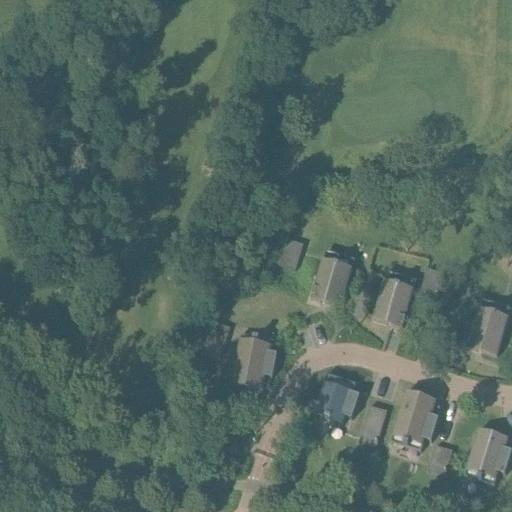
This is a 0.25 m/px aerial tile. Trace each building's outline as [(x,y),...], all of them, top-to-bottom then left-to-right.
[(353,273),(322,264),(310,302),(341,312),(353,273)] [(414,297),(383,287),(371,325),(402,335),(414,297)] [(509,322),(478,312),(466,351),(497,360),(509,322)] [(240,338),(230,389),(262,396),(272,344),(240,338)] [(357,388),(326,377),(313,418),(343,428),(357,388)] [(437,406),(405,396),(390,446),(421,456),(437,406)] [(363,446),(381,449),(388,413),(370,410),(363,446)] [(509,443),(477,434),(462,484),(493,494),(509,443)] [(438,449),(431,473),(448,477),(455,453),(438,449)]
